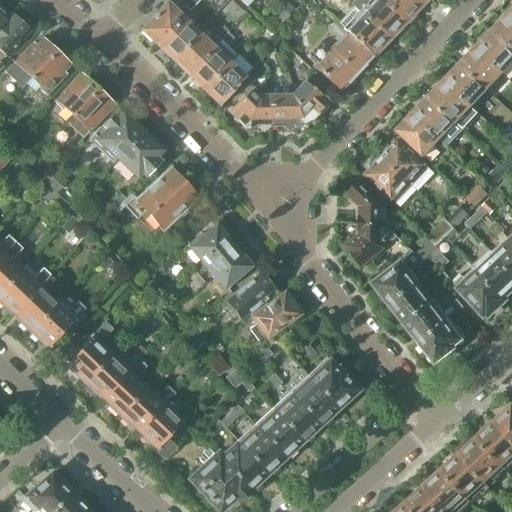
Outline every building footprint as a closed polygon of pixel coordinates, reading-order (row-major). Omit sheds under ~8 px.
[(199,0),(189,0),(183,6),(189,11),(199,0)] [(282,21),(294,9),(284,0),(281,0),(271,11),(282,21)] [(404,24),(377,0),(373,0),(366,7),(364,4),(357,11),(388,40),(404,24)] [(419,7),(411,0),(377,0),(404,24),(419,7)] [(156,45),(183,17),(167,2),(140,29),(156,45)] [(0,25),(9,16),(2,10),(0,9),(0,25)] [(388,40),(357,11),(356,10),(340,27),(346,33),(372,57),(388,40)] [(491,31),(511,50),(511,19),(506,14),(491,31)] [(0,51),(6,57),(29,32),(19,23),(19,21),(15,17),(13,17),(10,15),(9,16),(0,25),(0,51)] [(183,17),(156,45),(172,60),(198,32),(183,17)] [(270,18),(265,24),(272,32),(282,22),(278,17),(270,18)] [(221,40),(228,32),(229,31),(224,26),(215,35),(221,40)] [(511,50),(491,31),(475,47),(503,74),(511,64),(511,50)] [(198,32),(172,60),(187,75),(214,47),(198,32)] [(221,40),(214,47),(187,75),(202,90),(237,54),(227,44),(234,38),(228,32),(221,40)] [(333,47),(330,50),(355,74),(372,57),(346,33),(344,35),(343,34),(333,46),(333,47)] [(274,35),(267,41),(273,47),(280,40),(274,35)] [(30,80),(55,53),(53,50),(52,47),(49,44),(46,44),(43,40),(35,49),(32,46),(13,66),(20,72),(20,71),(30,80)] [(475,47),(459,64),(487,90),(503,74),(475,47)] [(355,74),(330,50),(326,53),(326,52),(316,64),(313,67),(339,92),(355,74)] [(61,72),(68,65),(65,62),(64,59),(61,56),(58,55),(55,53),(30,80),(25,85),(34,94),(37,90),(45,97),(65,76),(61,72)] [(237,54),(202,90),(218,105),(236,87),(243,80),(253,69),(237,54)] [(459,64),(443,81),(471,107),(487,90),(459,64)] [(72,117),(97,90),(94,88),(93,85),(91,82),(87,82),(84,79),(78,85),(74,81),(54,103),(61,109),(62,108),(72,117)] [(243,80),(236,87),(243,94),(250,87),(243,80)] [(295,101),(296,126),(300,126),(301,128),(327,103),(304,80),(290,94),(295,101)] [(471,107),(443,81),(427,97),(455,124),(471,107)] [(270,127),(269,95),(257,95),(250,87),(243,94),(227,111),(245,130),(247,128),(256,127),(261,132),(265,128),(270,127)] [(97,90),(72,117),(71,117),(80,125),(78,126),(87,134),(107,112),(103,108),(109,102),(97,90)] [(295,101),(290,94),(269,95),(270,127),(281,127),(287,131),(291,126),(296,126),(295,101)] [(455,124),(427,97),(411,114),(439,141),(455,124)] [(43,111),(48,106),(45,103),(39,108),(43,111)] [(439,141),(411,114),(398,128),(398,134),(423,158),(439,141)] [(110,116),(93,135),(88,140),(112,164),(117,158),(141,133),(123,116),(117,122),(110,116)] [(511,129),(509,126),(502,134),(509,141),(511,137),(511,129)] [(0,127),(0,139),(5,145),(11,137),(0,127)] [(145,136),(142,134),(118,159),(142,182),(160,164),(154,158),(160,151),(152,143),(153,142),(146,135),(145,136)] [(16,140),(9,147),(16,153),(22,146),(16,140)] [(381,157),(411,186),(428,168),(398,140),(381,157)] [(411,186),(381,157),(364,175),(394,203),(411,186)] [(511,168),(511,159),(510,158),(502,167),(508,173),(511,168)] [(508,173),(502,167),(500,165),(490,174),(498,182),(508,173)] [(55,174),(48,167),(38,177),(46,184),(55,174)] [(163,229),(197,196),(170,168),(137,200),(131,193),(126,197),(118,193),(108,204),(118,214),(123,206),(136,220),(145,211),(163,229)] [(384,205),(361,182),(359,184),(352,186),(351,193),(349,195),(360,206),(360,225),(384,225),(392,234),(398,228),(389,219),(384,219),(384,205)] [(499,201),(511,188),(505,182),(493,195),(499,201)] [(475,207),(486,196),(477,187),(466,198),(475,207)] [(497,208),(488,200),(481,208),(488,214),(490,216),(497,208)] [(455,229),(456,227),(468,215),(460,207),(446,221),(455,229)] [(481,208),(466,224),(471,229),(488,214),(481,208)] [(67,233),(78,223),(71,215),(60,226),(67,233)] [(101,224),(95,218),(89,224),(95,230),(101,224)] [(455,229),(446,221),(444,219),(426,237),(436,248),(445,238),(455,229)] [(206,267),(232,246),(225,238),(228,235),(218,223),(203,236),(201,233),(187,245),(206,267)] [(383,249),(384,225),(360,225),(359,236),(346,247),(353,255),(351,259),(355,264),(359,263),(362,266),(369,260),(383,249)] [(0,257),(15,242),(7,235),(1,242),(0,240),(0,257)] [(511,240),(495,256),(511,274),(511,240)] [(0,292),(22,269),(12,259),(21,249),(15,242),(0,257),(0,292)] [(428,257),(436,249),(429,242),(418,253),(420,255),(425,260),(428,257)] [(232,246),(206,267),(226,290),(240,278),(238,275),(252,263),(242,251),(238,254),(232,246)] [(436,249),(428,257),(432,261),(440,253),(436,249)] [(425,260),(420,255),(417,257),(412,251),(405,259),(415,268),(423,262),(425,260)] [(440,253),(432,261),(438,267),(446,259),(440,253)] [(511,274),(495,256),(485,266),(478,258),(471,265),(477,272),(503,298),(509,292),(511,292),(511,274)] [(98,265),(104,272),(113,264),(107,257),(98,265)] [(390,304),(419,282),(403,262),(375,284),(381,293),(380,296),(385,302),(389,302),(390,304)] [(187,284),(197,275),(190,267),(180,275),(187,284)] [(42,268),(33,279),(22,269),(0,292),(0,300),(13,314),(50,275),(42,268)] [(260,272),(232,295),(225,301),(239,319),(247,313),(277,293),(260,272)] [(503,298),(477,272),(459,289),(484,316),(486,314),(488,316),(505,301),(503,298)] [(31,330),(57,302),(46,292),(56,281),(50,275),(13,314),(21,321),(21,324),(26,329),(29,329),(31,330)] [(197,275),(187,284),(193,290),(194,292),(205,284),(197,275)] [(433,300),(445,292),(438,283),(427,292),(419,282),(390,304),(391,305),(390,309),(395,315),(398,315),(405,323),(433,300)] [(258,343),(299,314),(296,311),(299,310),(293,302),(291,304),(284,294),(250,318),(255,325),(248,329),(258,343)] [(61,298),(57,302),(31,330),(49,347),(85,308),(77,301),(71,308),(61,298)] [(456,300),(456,299),(450,303),(451,304),(457,312),(463,307),(456,300)] [(449,320),(448,319),(457,312),(451,304),(442,311),(433,300),(405,323),(406,324),(405,328),(410,334),(413,334),(420,343),(449,320)] [(470,315),(463,307),(457,312),(464,320),(470,315)] [(466,339),(464,337),(458,329),(456,330),(449,320),(420,343),(419,346),(424,352),(428,352),(435,362),(453,349),(451,347),(454,345),(455,347),(466,339)] [(110,355),(98,344),(112,329),(105,323),(66,364),(75,372),(75,375),(81,380),(84,380),(85,381),(110,355)] [(192,325),(182,334),(198,353),(208,344),(192,325)] [(170,341),(176,336),(171,330),(165,335),(170,341)] [(310,343),(304,348),(312,357),(318,351),(310,343)] [(139,360),(146,353),(138,346),(131,353),(139,360)] [(272,355),(266,348),(256,356),(262,363),(272,355)] [(217,352),(206,361),(217,376),(229,368),(217,352)] [(103,398),(139,360),(131,353),(120,364),(110,355),(85,381),(87,383),(87,386),(92,391),(96,391),(103,398)] [(328,359),(308,378),(318,389),(322,390),(325,393),(326,397),(337,408),(338,407),(341,408),(347,402),(347,399),(356,390),(347,381),(349,379),(338,368),(337,369),(328,359)] [(120,415),(147,387),(136,376),(145,366),(139,360),(103,398),(110,405),(110,408),(116,414),(119,413),(120,415)] [(236,369),(225,378),(234,389),(241,384),(245,380),(236,369)] [(275,375),(267,381),(276,391),(284,385),(275,375)] [(308,378),(290,394),(300,405),(304,406),(307,409),(308,413),(318,424),(336,408),(326,397),(325,393),(322,390),(318,389),(308,378)] [(147,387),(120,415),(137,431),(164,404),(174,394),(166,386),(156,396),(147,387)] [(290,394),(272,410),(283,421),(287,423),(289,425),(291,430),(300,440),(318,424),(308,413),(307,409),(304,406),(300,405),(290,394)] [(174,413),(164,404),(137,431),(155,448),(154,450),(163,459),(185,436),(176,428),(180,424),(181,425),(184,422),(182,421),(197,405),(189,398),(174,413)] [(511,406),(510,408),(506,408),(501,413),(501,416),(494,423),(511,442),(511,406)] [(272,410),(255,426),(265,437),(269,439),(272,442),(273,446),(284,457),(300,440),(291,430),(289,425),(287,423),(283,421),(272,410)] [(225,429),(232,422),(226,416),(219,422),(225,429)] [(511,442),(494,423),(487,429),(484,429),(478,434),(478,437),(476,439),(505,470),(511,462),(511,442)] [(265,437),(255,426),(237,443),(247,454),(251,456),(254,458),(255,463),(266,473),(267,472),(270,473),(277,467),(276,464),(284,457),(273,446),(272,442),(269,439),(265,437)] [(505,470),(476,439),(474,441),(471,441),(466,446),(466,449),(459,455),(489,488),(495,482),(493,480),(505,470)] [(247,454),(237,443),(234,440),(218,455),(248,488),(265,473),(255,463),(254,458),(251,456),(247,454)] [(249,490),(218,455),(216,454),(214,456),(210,451),(205,451),(200,456),(200,461),(204,465),(189,479),(192,482),(191,484),(196,490),(199,489),(200,491),(201,491),(209,500),(219,511),(233,499),(235,502),(237,500),(240,501),(248,494),(248,491),(249,490)] [(489,488),(459,455),(452,462),(448,462),(443,466),(443,470),(441,472),(469,502),(480,493),(482,495),(489,488)] [(458,511),(469,502),(441,472),(439,474),(435,473),(430,478),(430,482),(423,488),(445,511),(458,511)] [(34,511),(50,511),(69,493),(68,490),(63,485),(59,484),(50,475),(22,500),(34,511)] [(445,511),(423,488),(416,494),(413,494),(408,499),(407,502),(405,504),(412,511),(445,511)] [(84,511),(87,510),(86,506),(81,501),(77,501),(69,493),(50,511),(84,511)] [(500,493),(496,497),(504,505),(508,501),(500,493)]
